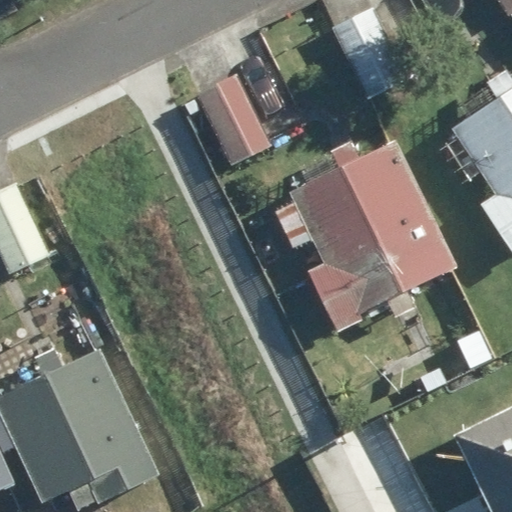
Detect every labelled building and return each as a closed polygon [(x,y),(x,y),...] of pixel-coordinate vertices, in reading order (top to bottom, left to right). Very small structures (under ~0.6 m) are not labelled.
[(511,0),(502,0),(511,13),(511,12),(511,0)] [(375,10),(333,28),(364,97),(406,79),(375,10)] [(238,75),(195,96),(231,169),(274,148),(238,75)] [(494,195),(477,206),(511,255),(511,86),(449,130),(494,195)] [(287,187),(323,264),(304,273),(332,333),(359,320),(355,312),(451,268),(391,139),(287,187)] [(52,258),(15,188),(0,195),(0,249),(14,277),(52,258)] [(78,511),(159,475),(100,350),(0,396),(0,418),(38,499),(66,486),(78,511)] [(511,511),(511,406),(451,435),(488,511),(511,511)] [(0,487),(12,482),(0,456),(0,487)]
